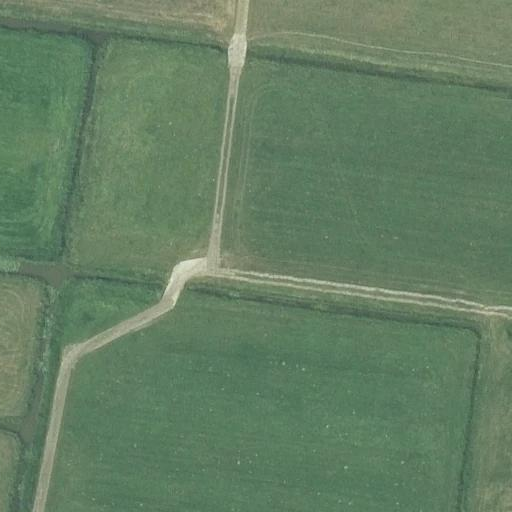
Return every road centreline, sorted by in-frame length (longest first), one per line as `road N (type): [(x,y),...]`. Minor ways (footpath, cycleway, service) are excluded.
road 1 (track): [(511,310),(209,269),(242,0)]
road 2 (track): [(40,511),(67,361),(166,307),(181,273),(209,269)]
road 3 (track): [(0,240),(44,247),(77,57)]
road 4 (track): [(239,24),(63,0)]
